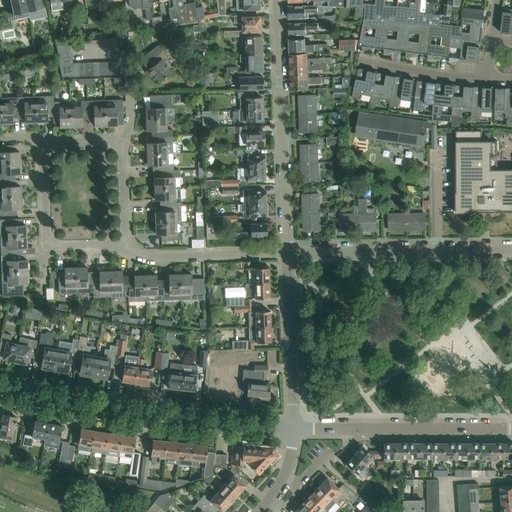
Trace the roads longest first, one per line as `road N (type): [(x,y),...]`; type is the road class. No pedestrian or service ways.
road 1 (residential): [(0,389),(292,429)]
road 2 (residential): [(286,253),(277,0)]
road 3 (residential): [(286,253),(511,251)]
road 4 (residential): [(292,429),(511,428)]
road 5 (residential): [(41,142),(46,238),(56,249),(129,249)]
road 6 (residential): [(292,429),(286,253)]
road 7 (residential): [(129,249),(146,257),(286,253)]
road 8 (residential): [(125,140),(122,51),(71,53)]
road 9 (residential): [(361,61),(487,78)]
